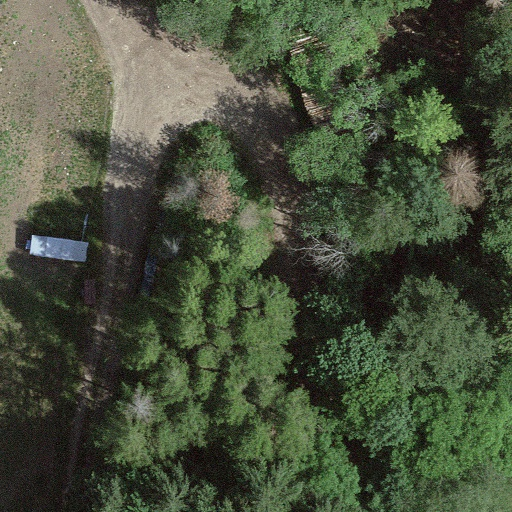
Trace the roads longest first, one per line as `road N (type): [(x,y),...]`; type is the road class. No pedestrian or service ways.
road 1 (track): [(73,511),(127,205),(172,104),(242,112),(281,176),(332,425),(377,511)]
road 2 (track): [(172,104),(97,0)]
